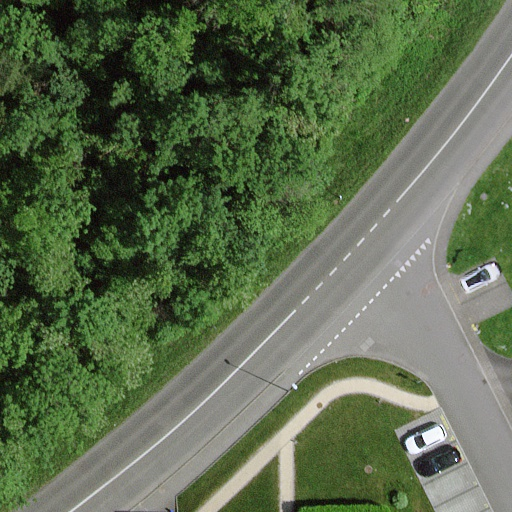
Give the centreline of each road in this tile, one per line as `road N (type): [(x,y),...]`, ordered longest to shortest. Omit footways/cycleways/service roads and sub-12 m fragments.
road 1 (tertiary): [(361,238),(224,380),(70,511)]
road 2 (residential): [(361,238),(458,385),(511,492)]
road 3 (tertiary): [(511,55),(361,238)]
